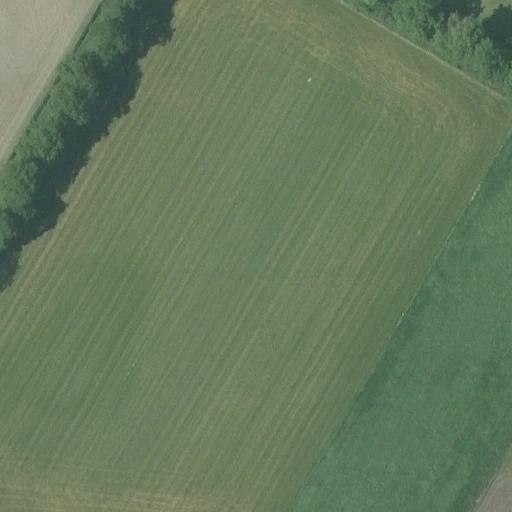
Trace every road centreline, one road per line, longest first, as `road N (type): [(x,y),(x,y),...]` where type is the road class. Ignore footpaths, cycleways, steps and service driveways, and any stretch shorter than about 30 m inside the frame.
road 1 (track): [(126,0),(0,215)]
road 2 (track): [(511,71),(395,0)]
